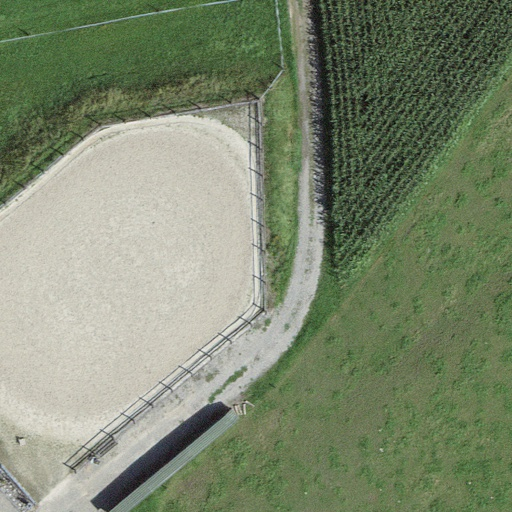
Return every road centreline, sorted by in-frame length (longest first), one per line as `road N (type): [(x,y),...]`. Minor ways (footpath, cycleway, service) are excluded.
road 1 (track): [(298,0),(315,257),(280,335)]
road 2 (unclassified): [(280,335),(68,511)]
